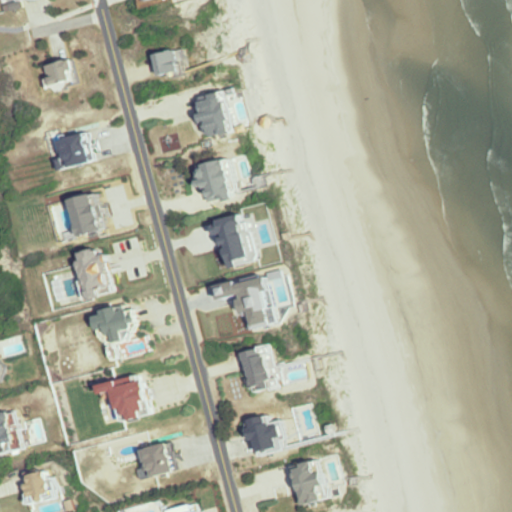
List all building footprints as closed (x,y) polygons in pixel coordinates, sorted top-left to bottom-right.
[(150,0),(153,9),(180,0),(150,0)] [(162,55),(167,77),(192,72),(187,50),(162,55)] [(87,84),(82,60),(53,66),(58,89),(87,84)] [(247,132),(245,122),(248,121),(242,91),(206,98),(214,139),(247,132)] [(69,141),(77,170),(106,162),(98,133),(69,141)] [(218,203),(252,196),(244,158),(210,165),(218,203)] [(141,340),(139,330),(149,329),(146,310),(134,312),(133,307),(109,311),(112,332),(124,330),(126,342),(141,340)] [(259,391),(287,385),(278,347),(251,354),(259,391)] [(0,385),(15,383),(11,360),(0,362),(0,385)] [(170,392),(164,368),(141,374),(147,398),(170,392)] [(0,418),(0,424),(6,452),(34,446),(27,413),(0,418)] [(261,420),(268,456),(297,450),(291,422),(282,423),(280,416),(261,420)] [(188,474),(184,445),(157,449),(161,478),(188,474)] [(308,466),(316,505),(342,500),(340,487),(345,486),(339,459),(308,466)]
